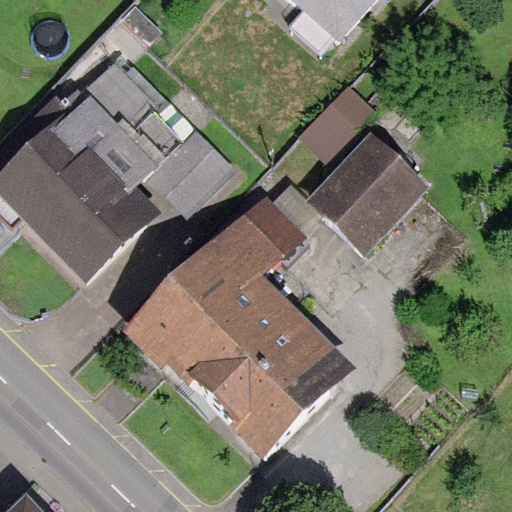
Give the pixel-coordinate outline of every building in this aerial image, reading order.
[(290,0),(340,45),(381,0),(290,0)] [(35,139),(0,173),(0,193),(87,282),(164,206),(144,186),(148,181),(187,221),(238,171),(121,53),(67,106),(57,95),(23,128),(35,139)] [(379,116),(353,88),(300,138),(327,164),(379,116)] [(430,188),(373,134),(307,203),(364,256),(430,188)] [(266,200),(124,336),(161,374),(167,368),(262,466),(360,372),(270,279),(307,243),(266,200)]
